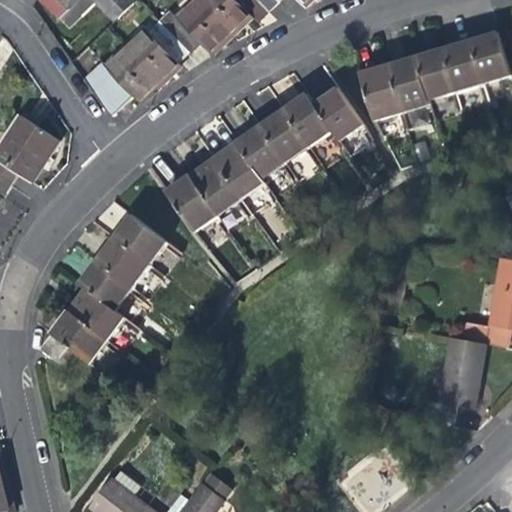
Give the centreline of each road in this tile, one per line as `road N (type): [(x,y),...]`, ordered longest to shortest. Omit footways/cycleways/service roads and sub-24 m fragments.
road 1 (residential): [(110,158),(256,52),(389,0)]
road 2 (residential): [(43,511),(10,351),(14,293)]
road 3 (residential): [(110,158),(0,14)]
road 4 (residential): [(14,293),(37,231),(110,158)]
road 5 (residential): [(511,430),(420,511)]
